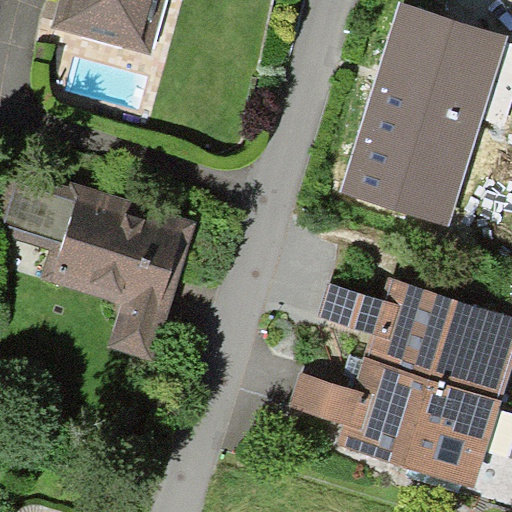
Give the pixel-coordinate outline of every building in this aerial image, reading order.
[(61,0),(55,26),(122,44),(134,0),(61,0)] [(469,121),(493,42),(415,18),(391,92),(377,88),(355,158),(434,182),(454,116),(469,121)] [(154,308),(164,277),(178,231),(9,178),(0,205),(0,233),(57,251),(49,275),(154,308)] [(370,344),(363,365),(483,402),(508,320),(388,283),(382,306),(326,288),(317,317),(373,334),(370,344)] [(511,417),(481,408),(483,402),(363,365),(354,396),(299,378),(290,407),(345,425),(338,446),(458,483),(468,450),(503,460),(511,432),(511,417)]
